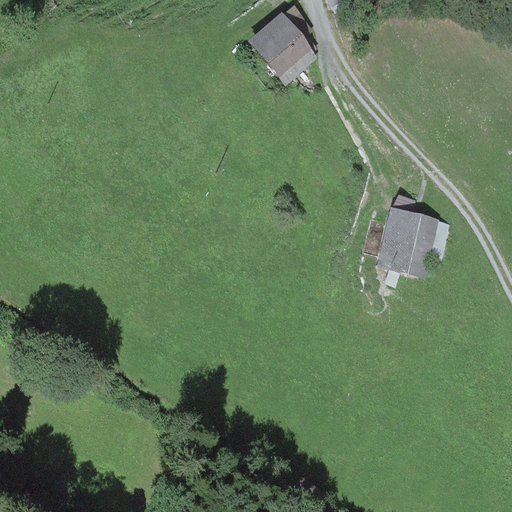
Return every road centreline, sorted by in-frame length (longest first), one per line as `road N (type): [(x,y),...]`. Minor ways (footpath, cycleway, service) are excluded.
road 1 (track): [(316,0),(329,43),(358,89),(483,234),(511,287)]
road 2 (track): [(329,43),(325,64),(374,175),(351,287)]
